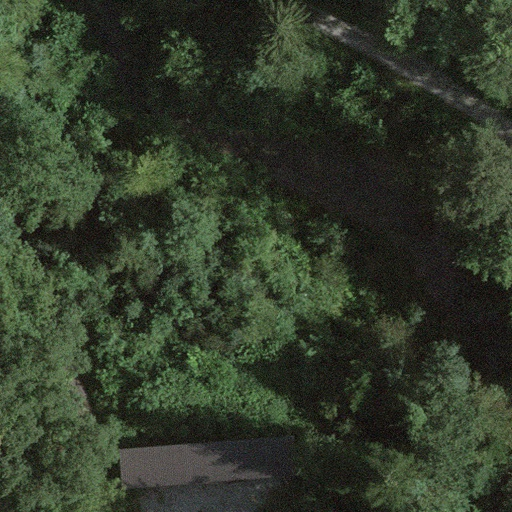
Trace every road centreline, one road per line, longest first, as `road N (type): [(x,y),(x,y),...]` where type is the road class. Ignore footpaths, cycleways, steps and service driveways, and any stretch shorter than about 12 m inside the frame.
road 1 (track): [(0,449),(69,511),(93,507),(102,494),(34,255),(0,193)]
road 2 (track): [(511,134),(446,86),(276,0)]
